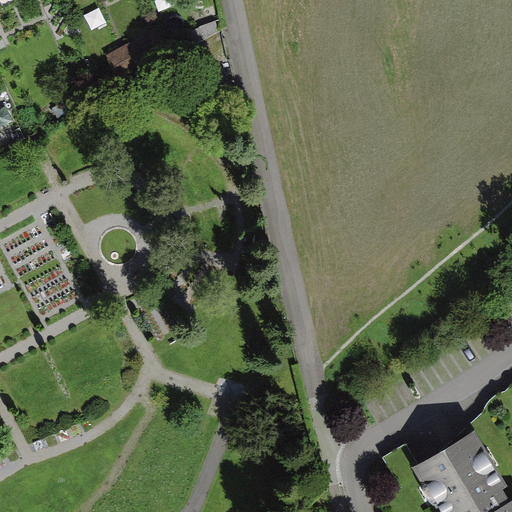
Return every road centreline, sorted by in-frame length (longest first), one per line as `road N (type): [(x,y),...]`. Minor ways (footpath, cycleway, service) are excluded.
road 1 (residential): [(235,0),(328,430),(357,457)]
road 2 (residential): [(511,351),(357,457)]
